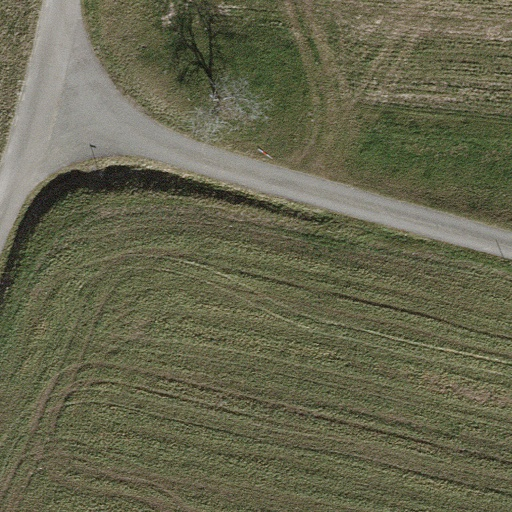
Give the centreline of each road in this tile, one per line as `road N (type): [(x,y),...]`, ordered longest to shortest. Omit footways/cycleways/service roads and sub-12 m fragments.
road 1 (unclassified): [(511,243),(262,179),(44,104)]
road 2 (unclassified): [(0,216),(44,104)]
